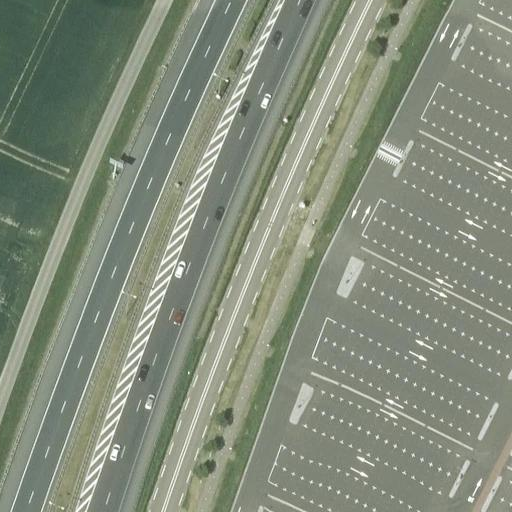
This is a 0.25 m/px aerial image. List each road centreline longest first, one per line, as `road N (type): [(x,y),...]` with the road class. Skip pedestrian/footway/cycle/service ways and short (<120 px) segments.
road 1 (tertiary): [(162,511),(274,212),(369,0)]
road 2 (motorway): [(229,0),(108,278),(25,511)]
road 3 (motorway): [(104,511),(232,166),(305,0)]
road 4 (unclassified): [(0,366),(31,279),(159,0)]
